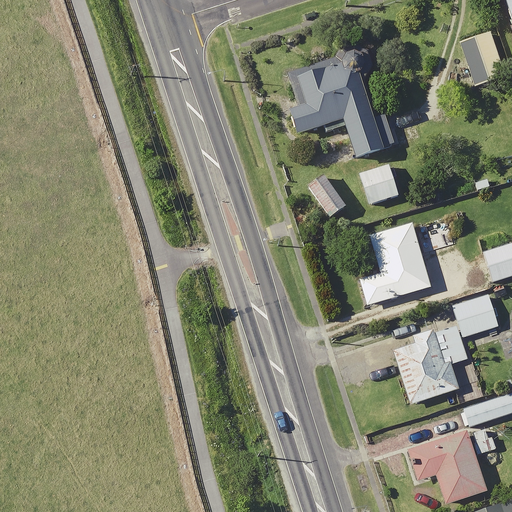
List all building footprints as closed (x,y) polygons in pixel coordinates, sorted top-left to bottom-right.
[(492,33),(479,37),(462,42),(477,92),(508,82),(492,33)] [(360,59),(317,72),(294,79),(303,112),(296,114),(304,142),(349,129),(360,167),(389,158),(368,87),(360,59)] [(402,199),(392,166),(362,175),(372,208),(402,199)] [(350,214),(329,182),(314,193),(335,224),(350,214)] [(433,291),(413,225),(372,238),(384,277),(363,284),(371,310),(433,291)] [(484,248),(486,256),(494,285),(511,280),(511,240),(506,242),(484,248)] [(500,328),(491,298),(454,309),(463,339),(500,328)] [(470,363),(459,329),(417,342),(418,346),(396,353),(414,410),(461,394),(453,368),(470,363)] [(511,417),(511,396),(466,411),(472,430),(511,417)] [(490,494),(478,459),(497,453),(489,427),(411,452),(414,462),(422,486),(440,480),(449,507),(490,494)] [(511,511),(511,503),(511,501),(475,511),(511,511)]
